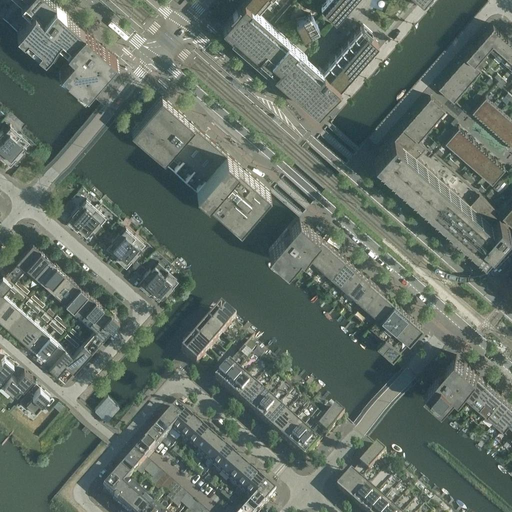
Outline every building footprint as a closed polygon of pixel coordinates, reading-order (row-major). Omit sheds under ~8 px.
[(84,28),(51,0),(12,0),(30,15),(17,30),(45,55),(54,63),(84,28)] [(336,20),(352,0),(246,0),(245,2),(260,15),(272,0),(326,0),(320,7),(336,20)] [(273,26),(260,15),(245,2),(241,6),(239,4),(230,15),(232,16),(222,27),(318,111),(340,85),(342,87),(344,80),(346,78),(348,79),(350,73),(353,71),(354,72),(357,66),(359,63),(361,65),(363,59),(365,56),(367,58),(369,52),(372,49),(373,51),(376,44),(378,42),(371,35),(372,33),(363,25),(323,70),(273,26)] [(319,29),(313,18),(312,16),(311,14),(308,15),(298,20),(298,21),(296,22),(297,24),(300,31),(303,35),(303,34),(304,37),(306,35),(307,36),(319,29)] [(488,47),(501,32),(495,26),(495,27),(493,25),(491,27),(470,50),(479,58),(483,53),(488,48),(488,47)] [(105,70),(108,66),(107,65),(110,62),(115,57),(115,56),(115,55),(84,28),(54,63),(60,68),(80,86),(86,91),(87,90),(100,75),(105,70)] [(495,54),(509,38),(501,32),(488,47),(488,48),(495,54)] [(503,61),(511,49),(511,41),(509,38),(495,54),(503,61)] [(510,67),(511,65),(511,49),(503,61),(510,67)] [(474,63),(476,61),(479,58),(470,50),(458,64),(474,77),(481,69),(474,63)] [(479,63),(485,55),(483,53),(479,58),(476,61),(479,63)] [(485,61),(488,58),(485,55),(479,63),(481,65),(485,61)] [(474,77),(458,64),(452,71),(467,85),(474,77)] [(494,71),(489,66),(486,69),(491,74),(494,71)] [(467,85),(452,71),(445,79),(460,93),(467,85)] [(460,93),(445,79),(440,85),(438,87),(453,100),(460,93)] [(271,192),(162,96),(131,131),(240,226),(271,192)] [(445,109),(430,96),(429,98),(428,98),(423,104),(438,118),(445,109)] [(480,118),(494,103),(485,96),(472,111),(474,113),(480,118)] [(488,125),(501,110),(494,103),(480,118),(488,125)] [(438,118),(423,104),(416,112),(431,126),(438,118)] [(495,132),(509,116),(501,110),(488,125),(495,132)] [(431,126),(416,112),(409,120),(425,133),(431,126)] [(503,139),(511,128),(511,119),(509,116),(495,132),(503,139)] [(425,133),(409,120),(403,127),(418,141),(418,140),(425,133)] [(0,154),(1,156),(20,134),(10,125),(4,131),(3,130),(0,133),(0,154)] [(453,149),(466,133),(460,128),(458,126),(445,142),(453,149)] [(470,204),(417,158),(426,147),(418,140),(418,141),(403,127),(395,136),(374,160),(376,162),(452,228),(460,236),(462,238),(473,247),(484,256),(511,223),(497,210),(479,194),(470,204)] [(511,145),(511,143),(511,128),(503,139),(511,145)] [(460,155),(474,140),(466,133),(453,149),(460,155)] [(23,150),(30,142),(29,142),(20,134),(1,156),(10,164),(16,158),(18,160),(25,151),(23,150)] [(468,162),(481,147),(474,140),(460,155),(468,162)] [(479,194),(426,147),(417,158),(470,204),(479,194)] [(476,169),(489,153),(481,147),(468,162),(476,169)] [(483,175),(497,160),(489,153),(476,169),(483,175)] [(492,183),(505,168),(503,166),(497,160),(483,175),(492,183)] [(77,229),(96,207),(87,199),(86,198),(79,206),(78,205),(71,213),(72,214),(67,220),(67,221),(68,221),(77,229)] [(511,209),(504,202),(497,210),(511,223),(511,209)] [(102,224),(100,222),(106,216),(96,207),(77,229),(86,237),(87,238),(93,230),(95,232),(102,224)] [(423,326),(377,285),(299,217),(297,219),(296,221),(269,251),(287,267),(294,260),(369,327),(371,325),(385,337),(377,346),(393,360),(409,342),(422,326),(423,326)] [(116,257),(135,235),(125,227),(120,233),(118,231),(111,239),(113,241),(106,249),(107,249),(116,257)] [(139,251),(145,244),(145,243),(145,244),(135,235),(116,257),(126,265),(126,266),(132,260),(133,261),(140,253),(139,251)] [(27,267),(42,250),(33,243),(5,274),(14,282),(27,267)] [(34,273),(49,257),(42,250),(27,267),(34,273)] [(42,280),(57,263),(49,257),(34,273),(42,280)] [(149,292),(168,271),(159,262),(158,262),(152,269),(150,268),(143,276),(145,277),(139,284),(140,284),(149,292)] [(50,287),(64,270),(57,263),(42,280),(50,287)] [(58,294),(72,277),(64,270),(50,287),(58,294)] [(174,287),(173,286),(178,279),(168,271),(149,292),(158,301),(159,301),(165,294),(167,295),(174,287)] [(0,296),(3,294),(11,285),(3,277),(0,280),(0,296)] [(66,301),(80,284),(72,277),(58,294),(66,301)] [(24,285),(18,280),(15,283),(21,288),(24,285)] [(73,307),(88,291),(80,284),(66,301),(73,307)] [(30,290),(24,285),(21,288),(27,293),(30,290)] [(19,291),(13,286),(10,289),(16,294),(19,291)] [(24,296),(19,291),(16,294),(22,299),(24,296)] [(81,314),(96,298),(88,291),(73,307),(81,314)] [(0,312),(11,300),(3,294),(0,296),(0,312)] [(39,299),(33,294),(31,297),(37,302),(39,299)] [(89,321),(103,305),(96,298),(81,314),(89,321)] [(45,304),(39,299),(37,302),(43,307),(45,304)] [(0,320),(4,324),(18,307),(11,300),(0,312),(0,320)] [(34,305),(28,300),(26,303),(31,308),(34,305)] [(40,310),(34,305),(31,308),(37,313),(40,310)] [(96,328),(111,311),(103,305),(89,321),(96,328)] [(12,330),(26,314),(18,307),(4,324),(12,330)] [(55,313),(49,307),(46,310),(52,316),(55,313)] [(222,335),(235,321),(235,320),(220,307),(207,322),(222,335)] [(91,350),(119,318),(111,311),(96,328),(83,343),(91,350)] [(50,319),(44,313),(41,316),(47,322),(50,319)] [(19,337),(34,321),(26,314),(12,330),(19,337)] [(63,320),(57,314),(54,317),(60,322),(63,320)] [(58,325),(52,320),(49,323),(55,328),(58,325)] [(69,325),(63,320),(60,322),(66,328),(69,325)] [(27,344),(42,328),(34,321),(19,337),(27,344)] [(209,350),(222,335),(207,322),(194,337),(209,350)] [(63,331),(58,325),(55,328),(61,334),(63,331)] [(35,351),(50,334),(42,328),(27,344),(35,351)] [(78,333),(72,328),(70,331),(76,336),(78,333)] [(84,338),(78,333),(76,336),(82,341),(84,338)] [(43,358),(57,341),(50,334),(35,351),(43,358)] [(73,339),(67,334),(65,337),(70,342),(73,339)] [(196,365),(209,350),(194,337),(181,352),(196,365)] [(79,344),(73,339),(70,342),(76,347),(79,344)] [(51,365),(65,348),(57,341),(43,358),(51,365)] [(66,379),(89,353),(80,346),(73,355),(58,371),(66,379)] [(73,355),(65,348),(51,365),(58,371),(73,355)] [(469,384),(478,374),(457,355),(441,373),(463,392),(469,384)] [(0,380),(15,364),(9,359),(8,360),(4,356),(0,361),(0,380)] [(222,389),(237,372),(228,365),(225,368),(224,367),(217,375),(218,376),(214,381),(222,389)] [(16,379),(12,374),(3,384),(13,393),(13,392),(17,396),(33,377),(24,370),(16,379)] [(265,376),(272,380),(275,375),(268,370),(265,376)] [(231,396),(245,379),(237,372),(222,389),(231,396)] [(455,394),(451,398),(511,451),(511,437),(510,436),(502,428),(494,421),(486,414),(478,407),(470,400),(462,393),(461,394),(463,392),(441,373),(437,378),(455,394)] [(470,400),(477,391),(486,381),(478,374),(469,384),(463,392),(461,394),(462,393),(470,400)] [(455,394),(437,378),(426,390),(444,406),(451,398),(455,394)] [(239,403),(253,387),(245,379),(231,396),(239,403)] [(478,407),(486,398),(494,388),(486,381),(477,391),(470,400),(478,407)] [(36,412),(50,395),(45,390),(44,391),(40,387),(33,395),(29,391),(20,401),(21,402),(21,401),(25,405),(24,405),(27,407),(27,406),(34,413),(35,411),(36,412)] [(247,410),(261,394),(253,387),(239,403),(247,410)] [(486,414),(502,395),(494,388),(486,398),(478,407),(486,414)] [(255,417),(270,401),(261,394),(247,410),(255,417)] [(494,421),(511,403),(502,395),(486,414),(494,421)] [(104,416),(115,404),(109,399),(98,411),(104,416)] [(62,410),(65,405),(59,401),(55,406),(62,410)] [(263,425),(278,408),(270,401),(255,417),(263,425)] [(502,428),(511,417),(511,403),(494,421),(502,428)] [(174,427),(184,415),(175,407),(165,419),(174,427)] [(271,432),(286,415),(278,408),(263,425),(271,432)] [(325,437),(343,416),(344,416),(335,408),(325,419),(321,416),(314,424),(325,433),(323,435),(325,437)] [(180,438),(193,423),(184,415),(174,427),(171,430),(172,431),(180,438)] [(279,439),(294,422),(286,415),(271,432),(279,439)] [(510,436),(511,433),(511,417),(502,428),(510,436)] [(171,430),(174,427),(165,419),(155,431),(164,440),(172,431),(171,430)] [(288,446),(302,430),(294,422),(279,439),(288,446)] [(188,445),(201,430),(193,423),(180,438),(188,445)] [(196,452),(209,437),(201,430),(188,445),(186,447),(194,455),(196,452)] [(296,453),(310,437),(302,430),(288,446),(296,453)] [(161,443),(164,440),(155,431),(144,443),(154,451),(161,443)] [(204,459),(217,444),(209,437),(196,452),(204,459)] [(305,460),(319,444),(310,437),(296,453),(304,461),(305,460)] [(170,444),(164,440),(161,443),(167,448),(170,444)] [(147,460),(154,451),(144,443),(134,454),(144,463),(147,460)] [(212,466),(226,451),(217,444),(204,459),(212,466)] [(376,465),(386,453),(378,445),(377,446),(359,467),(360,468),(362,466),(373,476),(380,468),(376,465)] [(180,454),(175,449),(172,452),(178,457),(180,454)] [(221,473),(234,458),(226,451),(212,466),(221,473)] [(136,472),(144,463),(134,454),(124,466),(133,475),(136,472)] [(186,459),(180,454),(178,457),(183,462),(186,459)] [(229,480),(242,465),(234,458),(221,473),(229,480)] [(144,472),(151,464),(147,460),(144,463),(136,472),(142,477),(144,474),(144,472)] [(197,468),(191,463),(188,466),(194,471),(197,468)] [(237,488),(250,473),(242,465),(229,480),(237,488)] [(129,479),(133,475),(124,466),(113,478),(122,486),(128,479),(129,479)] [(202,473),(197,468),(194,471),(199,476),(202,473)] [(154,487),(165,475),(160,471),(153,479),(151,479),(148,482),(154,487)] [(245,495),(258,480),(250,473),(237,488),(245,495)] [(346,498),(361,481),(352,474),(338,490),(346,498)] [(162,487),(169,479),(165,475),(154,487),(160,492),(162,489),(162,487)] [(213,482),(207,477),(204,480),(210,485),(213,482)] [(112,498),(122,486),(113,478),(103,490),(112,498)] [(121,506),(138,487),(129,479),(128,479),(122,486),(112,498),(121,506)] [(253,502),(256,499),(266,487),(258,480),(245,495),(253,502)] [(354,505),(369,488),(361,481),(346,498),(354,505)] [(219,487),(213,482),(210,485),(216,490),(219,487)] [(128,511),(132,511),(147,495),(138,487),(121,506),(128,511)] [(172,503),(183,491),(178,487),(171,495),(169,495),(166,498),(172,503)] [(275,494),(266,487),(256,499),(264,506),(275,494)] [(362,511),(377,495),(369,488),(354,505),(362,511)] [(180,503),(187,495),(183,491),(172,503),(178,508),(180,505),(180,503)] [(229,496),(223,491),(220,494),(226,499),(229,496)] [(148,511),(156,503),(147,495),(132,511),(148,511)] [(376,511),(385,503),(377,495),(362,511),(376,511)] [(235,501),(229,496),(226,499),(232,505),(235,501)] [(246,511),(259,511),(264,506),(256,499),(253,502),(245,510),(246,511)] [(164,511),(165,511),(156,503),(148,511),(164,511)] [(196,511),(201,507),(196,503),(189,511),(187,511),(185,511),(196,511)] [(391,511),(393,510),(385,503),(376,511),(391,511)]
